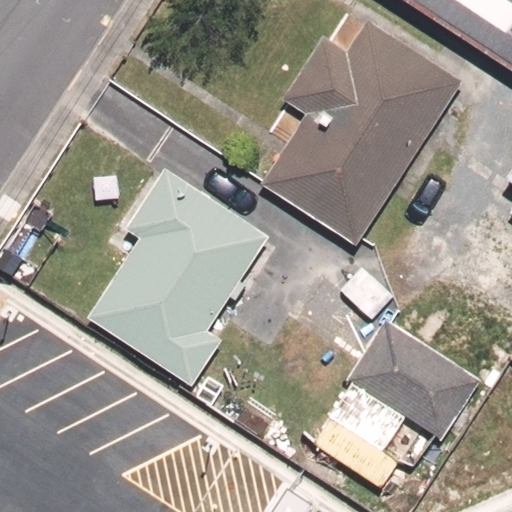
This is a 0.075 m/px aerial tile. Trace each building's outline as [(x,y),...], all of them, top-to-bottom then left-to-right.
[(511,0),(427,0),(511,52),(511,0)] [(328,28),(279,100),(299,113),(252,183),(348,247),(463,75),(367,11),(348,41),(328,28)] [(91,302),(201,369),(224,330),(213,324),(237,285),(278,310),(313,252),(154,156),(119,213),(138,225),(91,302)] [(379,314),(343,372),(349,376),(328,411),(399,456),(421,421),(438,432),(475,373),(379,314)] [(511,380),(457,466),(511,501),(511,380)]
